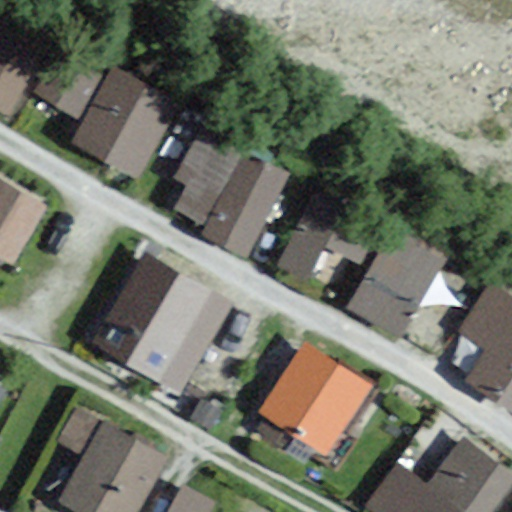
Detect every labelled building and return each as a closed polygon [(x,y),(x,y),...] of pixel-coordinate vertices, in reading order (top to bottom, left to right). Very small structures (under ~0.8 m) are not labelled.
[(0,103),(34,44),(0,24),(0,103)] [(49,58),(28,96),(66,116),(86,78),(49,58)] [(80,108),(149,143),(166,111),(98,75),(80,108)] [(197,134),(162,204),(194,220),(229,150),(197,134)] [(200,233),(245,253),(273,192),(228,172),(200,233)] [(0,264),(37,205),(0,181),(0,264)] [(361,221),(307,192),(270,261),(298,275),(315,243),(342,257),(361,221)] [(433,251),(384,223),(340,299),(389,327),(433,251)] [(201,288),(137,253),(85,347),(149,382),(201,288)] [(511,394),(511,318),(500,311),(465,367),(511,396),(511,394)] [(365,378),(298,335),(253,404),(320,448),(365,378)] [(130,511),(163,455),(73,405),(56,436),(78,448),(51,495),(81,511),(130,511)] [(366,497),(388,511),(476,511),(506,470),(450,430),(419,473),(396,456),(366,497)] [(191,511),(204,489),(176,474),(155,511),(191,511)]
